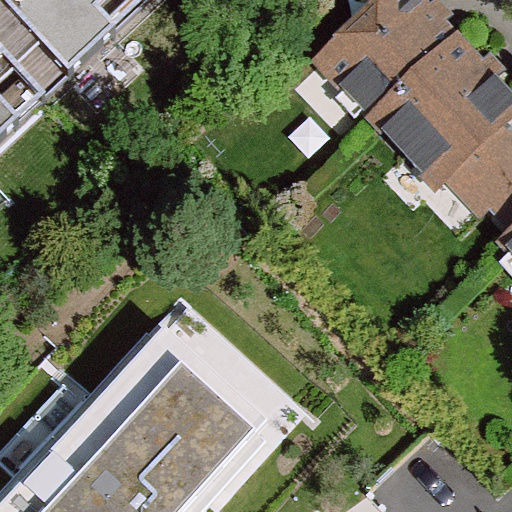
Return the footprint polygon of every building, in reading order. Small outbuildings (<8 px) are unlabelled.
[(154,0),(0,0),(0,13),(66,83),(154,0)] [(431,15),(417,0),(388,0),(319,66),(371,121),(457,40),(442,25),(450,18),(439,7),(431,15)] [(0,13),(0,61),(42,106),(66,83),(0,13)] [(457,40),(371,121),(439,193),(450,182),(505,131),(511,124),(511,98),(497,83),(506,75),(493,61),(485,69),(457,40)] [(0,146),(42,106),(0,61),(0,146)] [(511,138),(505,131),(450,182),(484,218),(490,212),(511,235),(511,138)] [(270,422),(165,326),(0,505),(0,511),(204,511),(269,442),(260,434),(270,422)]
